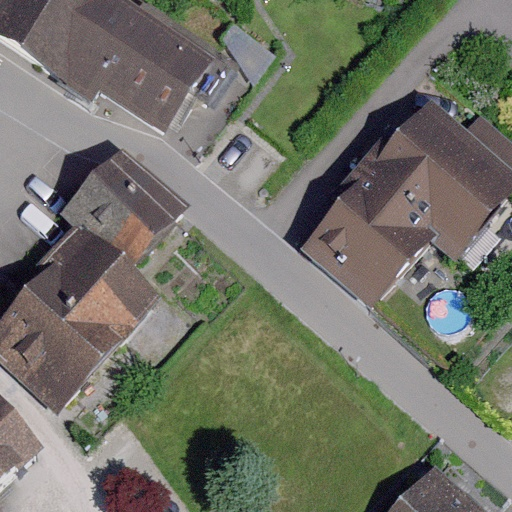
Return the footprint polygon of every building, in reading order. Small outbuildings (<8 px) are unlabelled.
[(231,75),(115,0),(11,0),(0,18),(0,57),(96,119),(103,98),(182,149),(231,75)] [(511,244),(511,173),(447,115),(309,267),(388,338),(459,259),(481,279),(511,244)] [(88,243),(146,293),(192,241),(119,177),(73,230),(88,243)] [(146,293),(88,243),(0,342),(0,372),(59,424),(162,308),(146,293)] [(0,511),(9,511),(51,475),(0,413),(0,511)] [(484,511),(450,483),(422,511),(484,511)]
